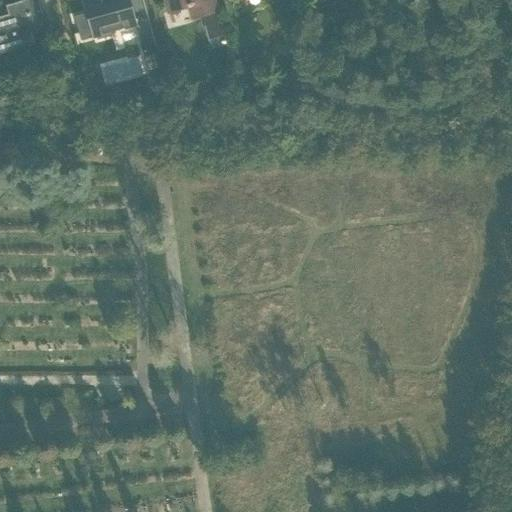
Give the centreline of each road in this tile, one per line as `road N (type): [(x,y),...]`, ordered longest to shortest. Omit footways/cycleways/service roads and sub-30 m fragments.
road 1 (track): [(507,133),(86,124),(0,98)]
road 2 (unknown): [(161,125),(199,408)]
road 3 (track): [(507,133),(472,0)]
